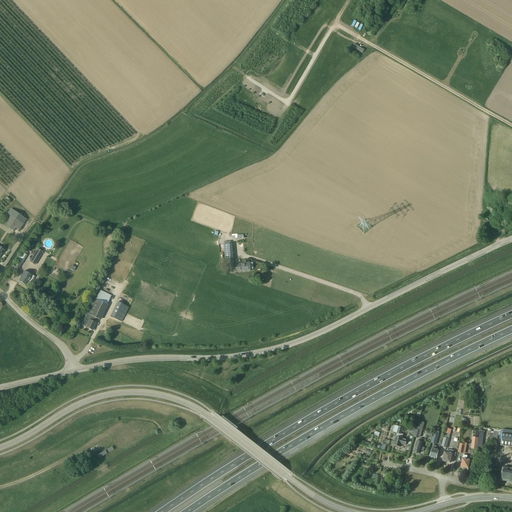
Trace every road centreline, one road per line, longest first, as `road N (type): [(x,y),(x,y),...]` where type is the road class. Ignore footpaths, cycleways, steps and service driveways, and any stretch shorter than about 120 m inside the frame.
road 1 (unclassified): [(69,369),(295,341),(511,240)]
road 2 (motorway): [(511,314),(353,393),(162,511)]
road 3 (tertiary): [(349,511),(312,494),(212,418),(160,395),(96,398),(0,448)]
road 4 (motorway): [(187,511),(359,406),(511,329)]
